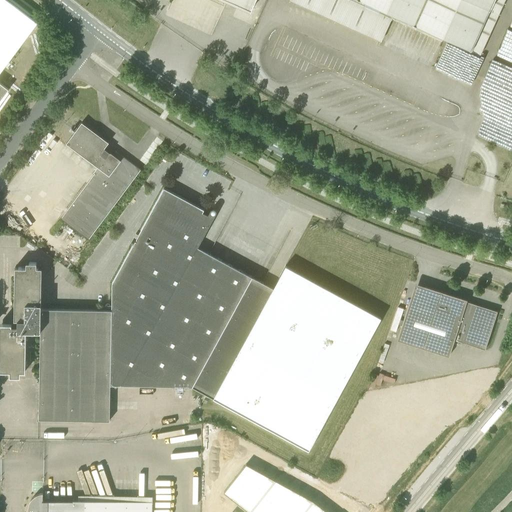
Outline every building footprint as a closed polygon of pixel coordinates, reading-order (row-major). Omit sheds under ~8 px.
[(0,0),(0,99),(8,89),(0,82),(0,72),(36,22),(6,0),(0,0)] [(225,0),(237,5),(238,4),(251,9),(251,10),(255,0),(225,0)] [(360,0),(446,39),(481,54),(505,0),(360,0)] [(108,141),(111,137),(103,131),(100,135),(82,122),(66,143),(99,167),(61,218),(89,239),(141,169),(116,150),(113,154),(105,148),(109,142),(108,141)] [(214,221),(212,220),(216,213),(216,212),(216,211),(215,209),(213,208),(213,209),(211,209),(210,210),(208,215),(203,212),(204,209),(164,187),(112,283),(112,309),(110,383),(192,386),(252,276),(198,247),(207,229),(209,230),(214,221)] [(26,330),(40,331),(41,308),(42,267),(37,266),(37,262),(26,261),(26,266),(15,266),(14,319),(18,319),(17,325),(0,326),(0,370),(10,371),(10,375),(20,376),(20,371),(25,371),(26,330)] [(273,288),(252,276),(192,386),(203,392),(309,450),(381,317),(286,265),(273,288)] [(467,301),(467,300),(426,286),(421,302),(410,298),(397,339),(449,356),(454,340),(485,350),(497,311),(467,301)] [(41,308),(40,331),(39,419),(110,420),(110,383),(112,309),(41,308)] [(225,493),(249,511),(329,511),(315,500),(248,464),(237,479),(225,493)] [(152,511),(153,501),(43,499),(43,492),(40,493),(37,494),(34,495),(30,500),(29,502),(28,505),(28,508),(28,511),(152,511)]
